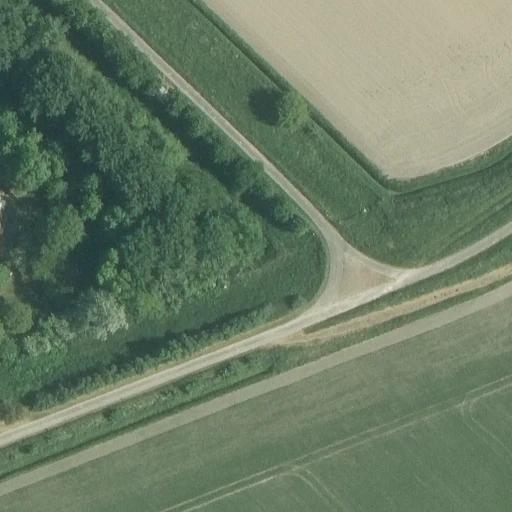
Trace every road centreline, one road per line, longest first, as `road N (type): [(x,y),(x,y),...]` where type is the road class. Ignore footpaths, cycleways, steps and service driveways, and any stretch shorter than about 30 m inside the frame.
road 1 (unclassified): [(85,0),(345,249)]
road 2 (unclassified): [(0,442),(319,316)]
road 3 (unclassified): [(405,282),(511,222)]
